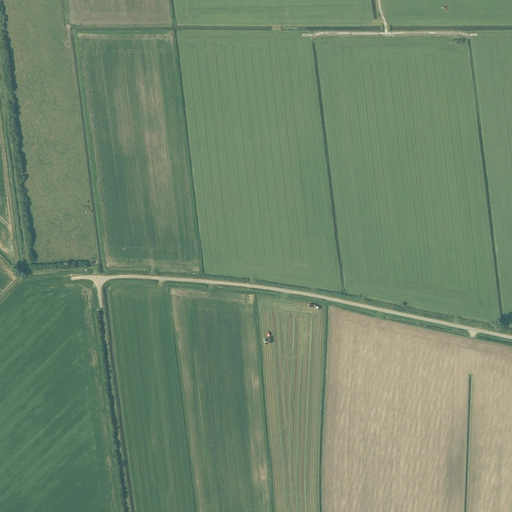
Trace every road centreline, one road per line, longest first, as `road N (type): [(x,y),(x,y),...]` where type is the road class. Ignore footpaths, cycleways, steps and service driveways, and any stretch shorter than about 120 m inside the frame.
road 1 (unclassified): [(511,337),(307,296),(174,279),(69,278)]
road 2 (track): [(0,60),(28,271),(83,266),(97,277)]
road 3 (track): [(127,511),(97,277)]
